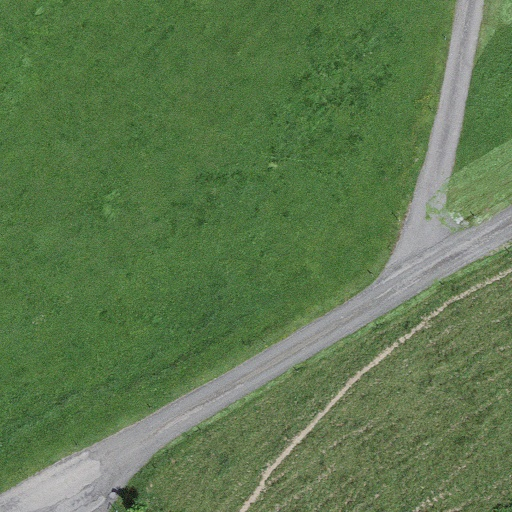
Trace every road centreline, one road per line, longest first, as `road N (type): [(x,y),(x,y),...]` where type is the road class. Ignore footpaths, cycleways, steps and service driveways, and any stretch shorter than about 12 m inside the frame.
road 1 (track): [(24,511),(511,222)]
road 2 (track): [(438,262),(429,244),(430,206),(474,0)]
